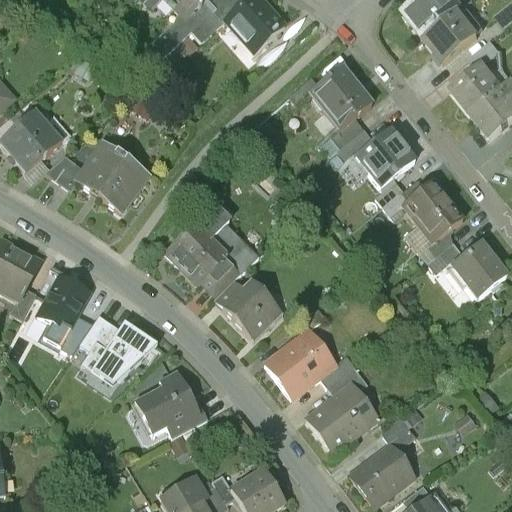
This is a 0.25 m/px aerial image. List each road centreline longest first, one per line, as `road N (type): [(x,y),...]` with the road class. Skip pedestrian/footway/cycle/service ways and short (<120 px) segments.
road 1 (residential): [(0,203),(115,274),(178,327),(332,511)]
road 2 (residential): [(511,231),(350,12)]
